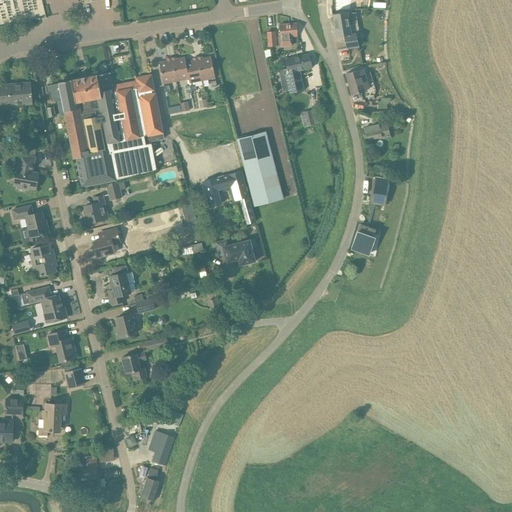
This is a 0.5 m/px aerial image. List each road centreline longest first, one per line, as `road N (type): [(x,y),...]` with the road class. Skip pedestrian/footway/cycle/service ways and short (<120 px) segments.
road 1 (residential): [(177,511),(219,399),(309,303),(349,230),(358,185),(353,128),(333,62)]
road 2 (residential): [(130,511),(126,466),(54,174)]
road 3 (residential): [(7,54),(225,15)]
